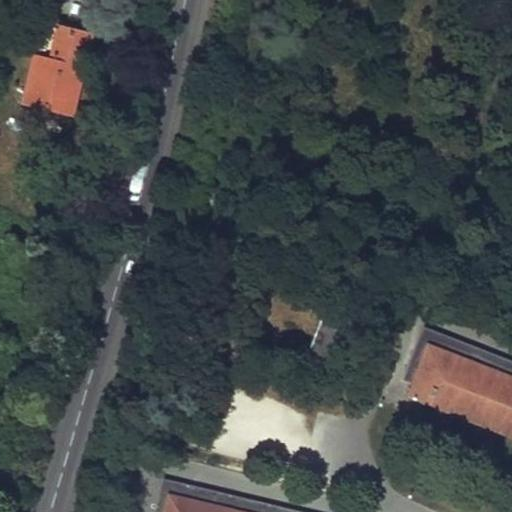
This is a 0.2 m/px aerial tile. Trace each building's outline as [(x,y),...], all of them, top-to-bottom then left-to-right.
[(47,21),(37,54),(53,58),(63,25),(47,21)] [(95,34),(63,25),(53,58),(37,54),(24,101),(72,114),(95,34)] [(344,313),(326,305),(309,350),(327,357),(344,313)] [(407,393),(511,433),(511,355),(425,322),(404,375),(412,379),(407,393)] [(310,511),(162,476),(154,511),(310,511)]
